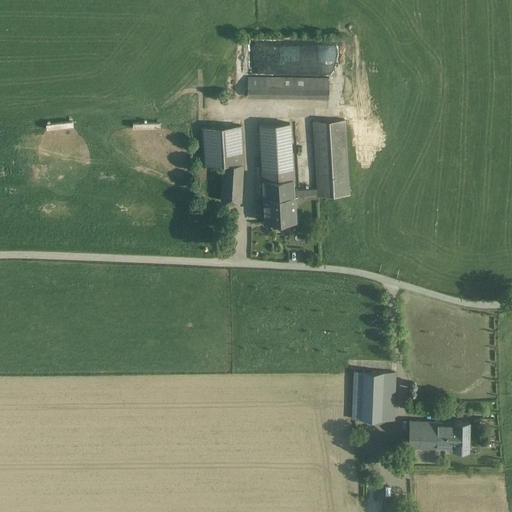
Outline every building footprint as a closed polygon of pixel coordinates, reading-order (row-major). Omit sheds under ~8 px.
[(246,76),(245,95),(331,98),(331,78),(246,76)] [(350,193),(346,118),(312,120),(316,195),(350,193)] [(293,120),(259,121),(264,220),(297,218),(293,120)] [(203,165),(224,164),(221,201),(241,203),(244,163),(245,162),(245,160),(242,122),(200,125),(203,165)] [(396,372),(354,370),(352,419),(395,420),(396,372)] [(471,421),(410,419),(409,446),(470,448),(471,421)]
